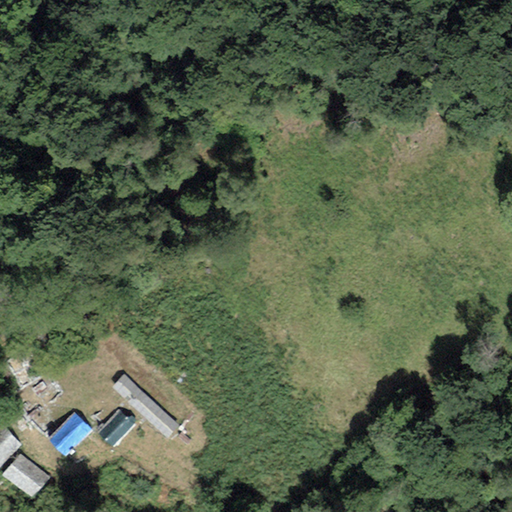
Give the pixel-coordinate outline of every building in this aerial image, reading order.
[(42,373),(13,395),(32,419),(60,397),(42,373)] [(123,374),(111,387),(168,439),(180,426),(123,374)] [(118,410),(96,433),(111,447),(135,421),(130,416),(128,419),(118,410)] [(91,431),(73,413),(47,439),(65,457),(91,431)] [(0,465),(21,445),(0,423),(0,465)] [(48,478),(19,454),(1,475),(31,499),(48,478)]
